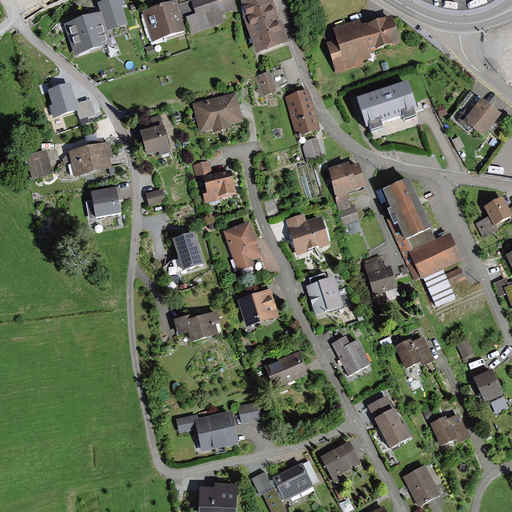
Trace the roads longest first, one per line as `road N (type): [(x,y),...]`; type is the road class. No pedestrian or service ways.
road 1 (residential): [(14,18),(88,83),(127,146),(137,197),(130,335),(156,464),(177,474),(354,422)]
road 2 (residential): [(242,150),(290,297),(354,422)]
road 3 (residential): [(443,176),(389,165),(331,128),(277,0)]
road 4 (residential): [(511,345),(443,176)]
